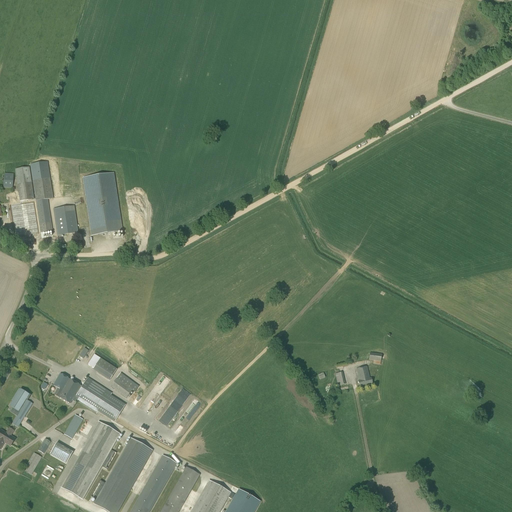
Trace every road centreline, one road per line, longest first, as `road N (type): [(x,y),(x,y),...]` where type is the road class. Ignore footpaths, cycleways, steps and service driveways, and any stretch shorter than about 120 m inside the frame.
road 1 (track): [(116,254),(158,258),(279,192)]
road 2 (track): [(380,511),(352,380)]
